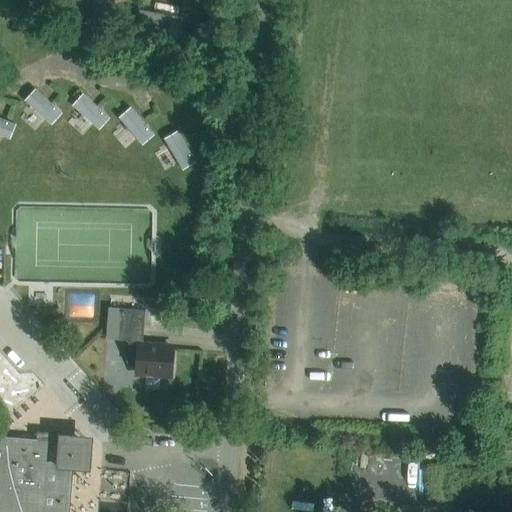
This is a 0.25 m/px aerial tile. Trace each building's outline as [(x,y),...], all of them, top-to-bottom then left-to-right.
[(135,10),(133,30),(180,34),(182,15),(135,10)] [(22,98),(47,122),(60,110),(35,85),(22,98)] [(70,104),(97,129),(109,116),(82,91),(70,104)] [(129,105),(116,117),(141,144),(155,132),(129,105)] [(0,135),(5,137),(12,121),(0,115),(0,135)] [(180,128),(164,135),(178,169),(194,163),(180,128)] [(136,373),(169,375),(171,348),(141,346),(144,311),(119,309),(117,340),(128,340),(126,363),(137,364),(136,373)] [(66,511),(70,467),(89,468),(92,436),(57,433),(57,442),(36,440),(0,436),(0,511),(66,511)]
